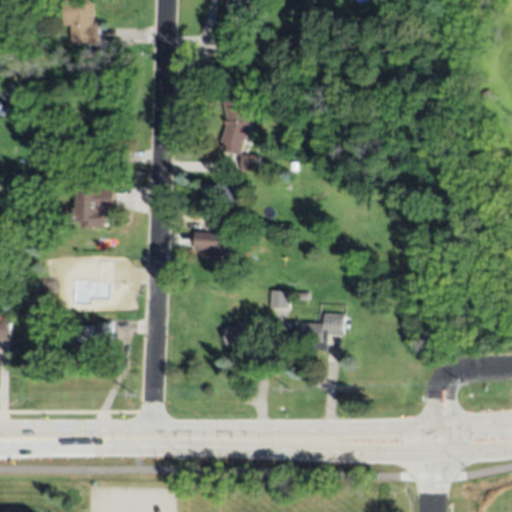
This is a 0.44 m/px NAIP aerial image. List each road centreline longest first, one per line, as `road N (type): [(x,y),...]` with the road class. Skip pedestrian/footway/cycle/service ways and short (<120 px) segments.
road 1 (primary): [(443,444),(0,439)]
road 2 (residential): [(148,439),(165,0)]
road 3 (residential): [(443,444),(445,395),(456,378),(511,368)]
